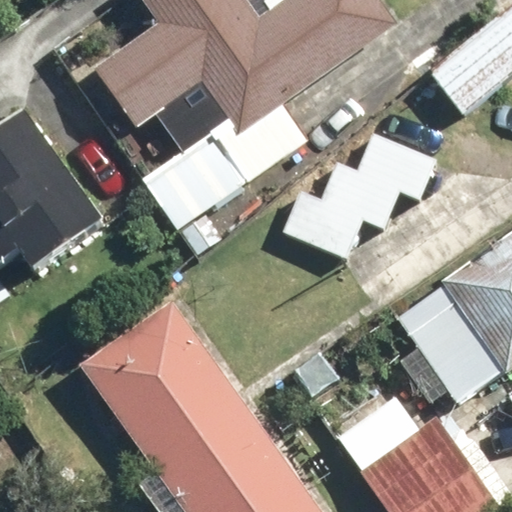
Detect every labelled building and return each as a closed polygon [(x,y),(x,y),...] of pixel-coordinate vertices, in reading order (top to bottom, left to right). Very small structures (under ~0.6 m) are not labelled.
[(187,153),(146,182),(203,263),(229,244),(210,218),(313,145),(287,109),(403,26),(384,0),(286,0),(283,3),(280,0),(153,0),(166,18),(99,66),(146,132),(163,120),(187,153)] [(511,15),(434,74),(466,117),(511,82),(511,15)] [(0,133),(0,275),(27,255),(43,276),(117,219),(32,109),(0,133)] [(323,203),(304,195),(285,235),(350,264),(368,224),(388,233),(406,193),(423,202),(441,162),(380,134),(362,174),(341,164),(323,203)] [(511,237),(452,282),(511,363),(511,237)] [(511,370),(511,363),(452,282),(401,319),(421,346),(394,366),(430,414),(457,394),(465,405),(511,370)] [(328,511),(181,297),(73,371),(114,430),(128,420),(162,469),(140,485),(158,511),(328,511)] [(394,401),(341,437),(392,511),(511,511),(511,494),(457,414),(420,438),(394,401)]
